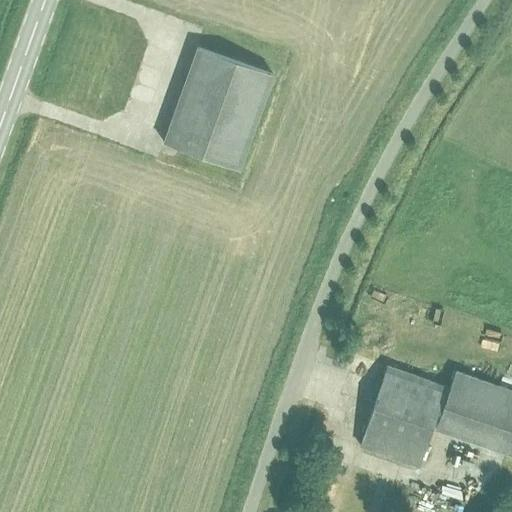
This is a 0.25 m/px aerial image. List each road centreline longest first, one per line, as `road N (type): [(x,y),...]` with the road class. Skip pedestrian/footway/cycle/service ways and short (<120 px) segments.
road 1 (unclassified): [(251,511),(358,212),(486,0)]
road 2 (tertiary): [(0,114),(40,0)]
